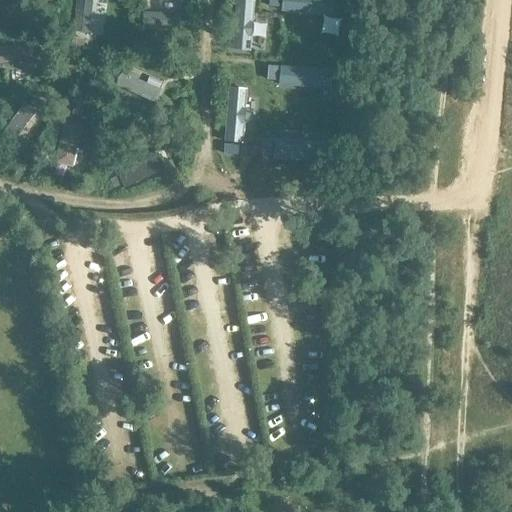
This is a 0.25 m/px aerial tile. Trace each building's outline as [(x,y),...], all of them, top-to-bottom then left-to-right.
[(118,17),(95,0),(84,0),(81,4),(110,26),(118,17)] [(154,0),(153,1),(155,3),(148,8),(157,19),(182,0),(154,0)] [(269,0),(269,9),(279,9),(279,0),(269,0)] [(74,39),(73,47),(83,48),(84,41),(74,39)] [(45,45),(37,45),(37,55),(45,56),(45,45)] [(34,48),(0,48),(0,67),(34,67),(34,48)] [(269,69),(268,83),(277,84),(279,70),(269,69)] [(110,71),(105,82),(112,85),(117,74),(110,71)] [(122,73),(115,87),(154,103),(159,90),(122,73)] [(35,99),(30,105),(39,111),(43,105),(35,99)] [(0,139),(10,146),(36,112),(24,103),(0,135),(0,139)] [(318,127),(319,107),(306,106),(305,126),(318,127)] [(74,110),(70,123),(79,126),(83,113),(74,110)] [(73,168),(78,143),(81,144),(83,134),(81,134),(82,126),(64,122),(54,163),(73,168)] [(263,143),(261,157),(271,158),(272,144),(263,143)] [(225,147),(224,157),(238,158),(239,148),(225,147)] [(160,154),(142,163),(140,159),(131,164),(133,167),(117,175),(124,189),(167,168),(160,154)] [(115,179),(110,182),(114,192),(120,189),(115,179)] [(96,315),(106,313),(103,297),(93,298),(96,315)]
